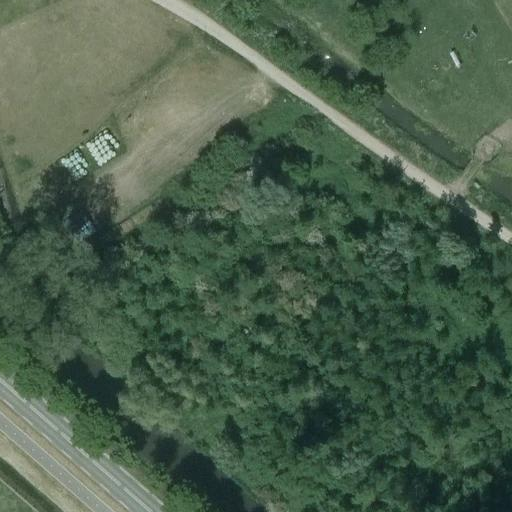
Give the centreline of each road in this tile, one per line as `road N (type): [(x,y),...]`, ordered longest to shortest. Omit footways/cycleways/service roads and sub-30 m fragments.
road 1 (unclassified): [(511,239),(159,0)]
road 2 (secondary): [(151,511),(0,380)]
